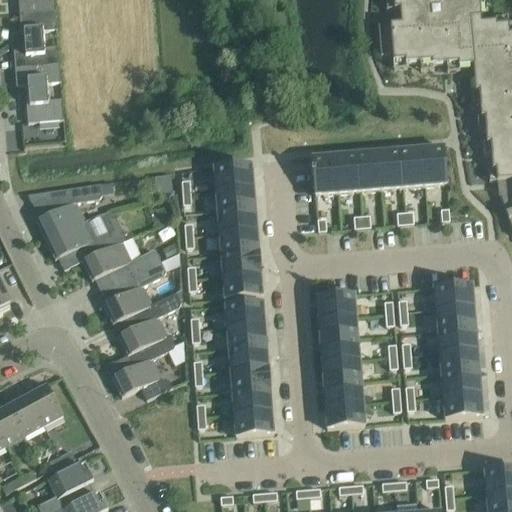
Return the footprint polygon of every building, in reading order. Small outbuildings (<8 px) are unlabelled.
[(18,0),(20,16),(55,13),(54,0),(18,0)] [(511,24),(508,25),(508,23),(506,23),(506,27),(496,28),(496,25),(482,26),(480,4),(476,4),(475,0),(392,0),(393,11),(406,11),(407,25),(384,26),(386,56),(398,56),(398,70),(412,69),(411,65),(424,64),(425,72),(438,72),(438,67),(451,67),(451,74),(464,74),(464,69),(477,69),(478,93),(474,93),(475,106),(483,106),(483,119),(479,119),(480,132),(488,132),(488,145),(484,145),(485,158),(493,158),(493,171),(489,171),(490,184),(498,184),(498,199),(501,199),(511,230),(511,24)] [(55,13),(20,16),(21,36),(24,36),(26,53),(14,54),(15,71),(60,68),(58,50),(44,51),(43,34),(57,33),(55,13)] [(60,68),(15,71),(16,89),(28,88),(29,106),(26,106),(28,126),(64,123),(62,103),(48,104),(47,87),(61,86),(60,68)] [(444,150),(422,152),(425,190),(447,188),(444,150)] [(422,152),(400,154),(403,192),(425,190),(422,152)] [(400,154),(378,156),(381,194),(403,192),(400,154)] [(378,156),(356,157),(359,196),(381,194),(378,156)] [(356,157),(334,159),(337,197),(359,196),(356,157)] [(334,159),(312,161),(315,199),(337,197),(334,159)] [(254,191),(252,169),(214,172),(216,194),(254,191)] [(171,187),(169,177),(158,179),(159,189),(171,187)] [(190,184),(182,185),(183,197),(191,196),(190,184)] [(112,186),(101,187),(102,198),(113,197),(112,186)] [(49,242),(85,225),(76,206),(99,202),(102,198),(101,187),(48,196),(28,198),(31,205),(32,205),(30,200),(49,197),(55,209),(60,206),(62,211),(36,224),(37,225),(40,224),(49,242)] [(256,213),(254,191),(216,194),(217,216),(256,213)] [(191,196),(183,197),(183,209),(191,208),(191,196)] [(169,211),(160,214),(164,226),(173,223),(169,211)] [(257,234),(256,213),(217,216),(219,237),(257,234)] [(449,213),(441,213),(442,226),(450,225),(449,213)] [(398,229),(406,228),(405,216),(397,217),(398,229)] [(406,228),(414,228),(413,216),(405,216),(406,228)] [(96,219),(85,225),(49,242),(58,261),(55,262),(55,263),(81,251),(83,254),(79,256),(83,265),(86,263),(125,244),(120,235),(115,233),(111,235),(103,217),(96,219)] [(363,232),(371,231),(370,219),(362,220),(363,232)] [(355,233),(363,232),(362,220),(354,221),(355,233)] [(326,223),(318,223),(319,235),(327,235),(326,223)] [(185,228),(185,240),(193,240),(193,228),(185,228)] [(259,256),(257,234),(219,237),(221,259),(259,256)] [(193,240),(185,240),(186,252),(194,252),(193,240)] [(125,245),(125,244),(86,263),(95,281),(91,283),(92,284),(118,272),(119,276),(115,278),(119,286),(162,265),(157,255),(152,254),(131,264),(122,246),(125,245)] [(176,246),(164,252),(169,261),(178,257),(176,246)] [(261,277),(259,256),(221,259),(223,280),(261,277)] [(162,265),(119,286),(123,294),(127,292),(129,295),(103,308),(104,309),(107,307),(116,325),(112,327),(113,328),(134,317),(152,308),(144,290),(164,280),(166,274),(162,265)] [(187,271),(188,283),(196,283),(196,271),(187,271)] [(263,300),(261,277),(223,280),(225,303),(263,300)] [(196,283),(188,283),(189,295),(197,295),(196,283)] [(0,308),(9,304),(0,285),(0,308)] [(474,311),(472,288),(434,291),(436,314),(474,311)] [(134,317),(138,325),(142,323),(144,326),(118,339),(119,340),(122,338),(131,357),(169,339),(168,339),(159,322),(180,311),(181,306),(176,296),(152,308),(134,317)] [(356,320),(355,298),(316,301),(318,324),(356,320)] [(399,317),(407,316),(406,304),(398,305),(399,317)] [(384,306),(385,318),(393,317),(392,305),(384,306)] [(265,329),(263,306),(225,309),(227,332),(265,329)] [(474,311),(436,314),(438,335),(476,332),(474,311)] [(408,328),(407,316),(399,317),(400,329),(408,328)] [(393,317),(385,318),(386,330),(394,329),(393,317)] [(358,342),(356,320),(318,324),(320,345),(358,342)] [(199,322),(191,322),(192,334),(200,334),(199,322)] [(267,350),(265,329),(227,332),(229,353),(267,350)] [(476,332),(438,335),(440,357),(478,354),(476,332)] [(200,334),(192,334),(192,346),(201,346),(200,334)] [(131,357),(127,358),(132,367),(136,364),(138,368),(112,381),(112,382),(116,380),(125,398),(121,400),(122,401),(141,392),(147,404),(165,395),(172,391),(169,383),(162,381),(161,381),(152,363),(174,352),(177,347),(171,337),(168,339),(169,339),(131,357)] [(360,363),(358,342),(320,345),(322,367),(360,363)] [(403,360),(411,359),(410,347),(402,348),(403,360)] [(388,349),(389,361),(397,361),(396,348),(388,349)] [(269,372),(267,350),(229,353),(230,375),(269,372)] [(478,354),(440,357),(441,378),(479,375),(478,354)] [(412,371),(411,359),(403,360),(404,372),(412,371)] [(397,361),(389,361),(390,373),(398,373),(397,361)] [(362,385),(360,363),(322,367),(324,388),(362,385)] [(194,366),(194,378),(203,377),(202,365),(194,366)] [(270,393),(269,372),(230,375),(232,396),(270,393)] [(479,375),(441,378),(443,400),(481,397),(479,375)] [(203,377),(194,378),(195,390),(203,389),(203,377)] [(364,407),(362,385),(324,388),(325,410),(364,407)] [(28,399),(44,430),(63,419),(47,389),(28,399)] [(406,403),(414,403),(413,390),(405,391),(406,403)] [(392,404),(400,404),(399,392),(391,392),(392,404)] [(272,415),(270,393),(232,396),(234,418),(272,415)] [(481,397),(443,400),(445,422),(483,419),(481,397)] [(28,399),(9,410),(25,440),(44,430),(28,399)] [(415,415),(414,403),(406,403),(407,415),(415,415)] [(400,404),(392,404),(393,416),(401,416),(400,404)] [(365,429),(364,407),(325,410),(327,432),(365,429)] [(197,409),(197,421),(206,420),(205,408),(197,409)] [(25,440),(9,410),(0,414),(0,439),(6,450),(25,440)] [(274,437),(272,415),(234,418),(236,440),(274,437)] [(206,420),(197,421),(198,433),(206,432),(206,420)] [(60,460),(64,468),(75,463),(72,455),(60,460)] [(64,468),(60,460),(49,466),(53,474),(64,468)] [(39,511),(62,511),(100,495),(100,494),(94,496),(89,486),(94,484),(91,478),(92,478),(85,464),(49,482),(57,499),(38,509),(39,511)] [(511,496),(511,473),(485,476),(487,498),(511,496)] [(33,474),(22,479),(26,487),(37,481),(33,474)] [(26,487),(22,479),(11,485),(15,493),(26,487)] [(438,483),(426,484),(427,492),(439,491),(438,483)] [(406,485),(394,486),(395,494),(407,493),(406,485)] [(394,486),(382,487),(383,495),(395,494),(394,486)] [(363,489),(351,490),(352,498),(364,497),(363,489)] [(453,489),(445,490),(446,502),(454,501),(453,489)] [(351,490),(339,491),(340,499),(352,498),(351,490)] [(320,492),(308,493),(309,501),(321,500),(320,492)] [(308,493),(296,494),(297,502),(309,501),(308,493)] [(100,495),(62,511),(107,511),(105,507),(106,507),(100,495)] [(277,496),(265,497),(265,505),(277,504),(277,496)] [(511,511),(511,496),(487,498),(487,511),(511,511)] [(265,497),(253,498),(253,506),(265,505),(265,497)] [(232,500),(221,500),(221,509),(232,508),(232,500)] [(454,511),(454,501),(446,502),(446,511),(454,511)]
